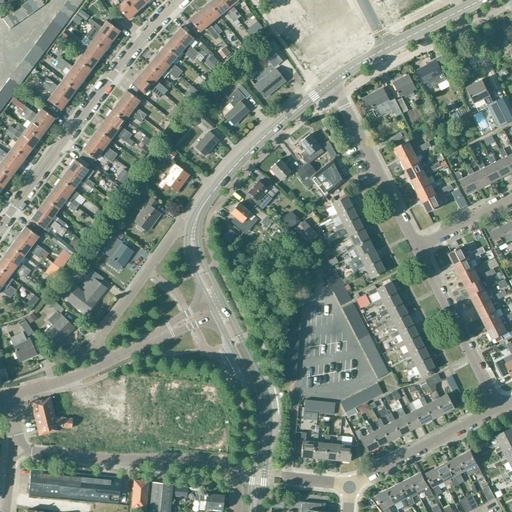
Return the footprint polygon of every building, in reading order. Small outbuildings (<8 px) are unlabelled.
[(32,0),(29,0),(26,2),(33,12),(38,8),(32,0)] [(32,0),(38,8),(43,5),(39,0),(32,0)] [(66,0),(66,1),(76,8),(79,4),(74,0),(66,0)] [(127,20),(136,11),(125,0),(120,0),(122,2),(115,8),(127,20)] [(125,0),(136,11),(145,3),(142,0),(125,0)] [(219,0),(211,0),(207,3),(218,17),(224,12),(233,23),(233,22),(236,26),(239,23),(236,20),(232,15),(230,12),(227,9),(219,0)] [(219,0),(227,9),(237,1),(236,0),(219,0)] [(62,6),(72,13),(76,8),(66,1),(62,6)] [(21,5),(28,15),(33,12),(26,2),(21,5)] [(207,3),(198,11),(209,24),(218,17),(207,3)] [(16,9),(23,19),(28,15),(21,5),(16,9)] [(59,11),(69,18),(72,13),(62,6),(59,11)] [(16,9),(12,12),(18,22),(23,19),(16,9)] [(232,15),(236,20),(236,19),(240,17),(234,9),(230,12),(232,15)] [(69,18),(59,11),(55,15),(65,23),(69,18)] [(198,11),(188,19),(199,32),(205,27),(213,38),(217,35),(211,28),(209,24),(198,11)] [(12,12),(7,16),(14,26),(18,22),(12,12)] [(51,20),(61,28),(65,23),(55,15),(51,20)] [(14,26),(7,16),(2,19),(9,29),(14,26)] [(91,27),(111,41),(118,31),(105,21),(100,27),(89,19),(86,23),(91,27)] [(51,20),(48,25),(58,32),(61,28),(51,20)] [(48,25),(44,30),(54,37),(58,32),(48,25)] [(221,32),(215,25),(211,28),(217,35),(221,32)] [(91,27),(84,37),(90,41),(103,51),(111,41),(91,27)] [(180,27),(172,37),(185,48),(188,51),(195,57),(198,54),(191,48),(197,41),(193,38),(187,33),(182,29),(180,27)] [(41,35),(51,42),(54,37),(44,30),(41,35)] [(41,35),(37,40),(47,47),(51,42),(41,35)] [(177,57),(185,48),(172,37),(164,46),(177,57)] [(75,39),(72,43),(96,61),(103,51),(90,41),(86,47),(75,39)] [(34,44),(43,52),(47,47),(37,40),(34,44)] [(272,41),(268,44),(274,52),(278,48),(272,41)] [(76,60),(75,61),(89,71),(96,61),(72,43),(69,46),(77,52),(73,58),(76,60)] [(30,49),(40,57),(43,52),(34,44),(30,49)] [(268,44),(260,51),(266,58),(274,52),(268,44)] [(156,55),(179,75),(182,72),(171,63),(177,57),(164,46),(156,55)] [(226,48),(219,53),(223,59),(230,53),(226,48)] [(26,54),(36,61),(40,57),(30,49),(26,54)] [(185,55),(192,61),(195,57),(188,51),(185,55)] [(36,61),(26,54),(23,59),(33,66),(36,61)] [(156,55),(148,64),(160,75),(165,70),(175,79),(179,75),(156,55)] [(212,57),(204,64),(211,70),(218,63),(212,57)] [(19,64),(29,71),(33,66),(23,59),(19,64)] [(60,59),(57,62),(64,68),(68,71),(81,81),(89,71),(75,61),(71,67),(60,59)] [(443,74),(442,74),(435,61),(420,69),(421,71),(418,73),(418,72),(417,73),(424,84),(426,83),(429,89),(446,80),(453,93),(459,90),(450,74),(445,77),(443,74)] [(65,75),(61,81),(74,90),(81,81),(68,71),(64,68),(57,62),(54,66),(65,75)] [(19,64),(16,68),(25,76),(29,71),(19,64)] [(140,74),(163,94),(166,91),(155,81),(160,75),(148,64),(140,74)] [(12,73),(22,81),(25,76),(16,68),(12,73)] [(254,86),(263,98),(284,82),(274,70),(254,86)] [(12,73),(8,78),(18,85),(22,81),(12,73)] [(163,94),(140,74),(131,83),(132,84),(144,94),(149,89),(159,98),(163,94)] [(412,90),(415,89),(408,76),(401,79),(401,80),(393,84),(399,97),(403,95),(405,98),(413,93),(412,90)] [(5,83),(15,90),(18,85),(8,78),(5,83)] [(74,90),(61,81),(56,87),(45,79),(43,82),(67,100),(74,90)] [(481,80),(466,88),(474,104),(485,98),(488,105),(494,102),(490,95),(491,94),(489,84),(484,86),(481,80)] [(43,82),(40,86),(47,92),(47,91),(51,94),(46,100),(59,110),(67,100),(43,82)] [(5,83),(1,88),(11,95),(15,90),(5,83)] [(229,111),(223,117),(232,127),(248,112),(239,102),(244,98),(244,97),(246,99),(250,96),(240,85),(236,89),(232,93),(228,96),(232,100),(229,103),(233,107),(229,111)] [(191,86),(183,95),(189,100),(197,91),(191,86)] [(0,89),(0,94),(8,100),(11,95),(1,88),(0,89)] [(401,114),(395,103),(394,100),(389,103),(382,90),(362,101),(367,110),(371,107),(372,108),(373,108),(374,111),(377,109),(381,115),(388,111),(390,115),(394,113),(396,117),(401,114)] [(118,101),(142,119),(146,115),(134,107),(138,101),(125,91),(118,101)] [(21,111),(46,129),(54,119),(40,109),(36,114),(32,112),(24,106),(13,97),(10,101),(22,110),(21,111)] [(494,102),(488,105),(500,127),(511,120),(511,110),(505,97),(494,102)] [(402,99),(395,103),(401,114),(408,111),(402,99)] [(110,111),(124,121),(128,115),(140,123),(142,119),(118,101),(110,111)] [(453,103),(448,105),(451,112),(457,109),(453,103)] [(25,129),(39,139),(46,129),(21,111),(19,114),(30,123),(25,129)] [(103,121),(133,143),(133,142),(128,138),(130,135),(119,127),(124,121),(110,111),(103,121)] [(194,116),(210,130),(214,125),(198,111),(194,116)] [(103,121),(96,130),(109,141),(114,135),(124,143),(125,142),(130,146),(133,143),(103,121)] [(7,130),(31,149),(39,139),(25,129),(21,134),(10,126),(7,130)] [(31,149),(7,130),(4,134),(15,142),(10,149),(24,159),(31,149)] [(96,130),(88,140),(113,159),(116,155),(105,147),(109,141),(96,130)] [(389,138),(392,144),(403,138),(403,139),(408,136),(405,130),(400,133),(389,138)] [(193,149),(203,157),(217,141),(208,132),(193,149)] [(322,152),(322,151),(309,135),(298,144),(304,151),(300,154),(306,162),(301,167),(309,178),(314,183),(313,183),(324,197),(344,181),(333,159),(315,173),(308,164),(322,152)] [(113,159),(88,140),(81,150),(83,152),(80,155),(92,164),(94,161),(99,155),(110,163),(113,159)] [(149,140),(146,145),(150,149),(154,143),(149,140)] [(394,148),(400,160),(414,152),(408,141),(394,148)] [(328,142),(323,145),(327,152),(332,149),(328,142)] [(0,156),(17,169),(24,159),(10,149),(7,154),(0,148),(0,156)] [(161,153),(170,161),(175,155),(165,148),(161,153)] [(499,151),(503,159),(510,173),(511,172),(511,154),(507,156),(504,149),(499,151)] [(400,160),(405,170),(419,163),(414,152),(400,160)] [(488,157),(492,164),(499,179),(510,173),(503,159),(496,162),(492,155),(488,157)] [(0,162),(0,171),(9,178),(17,169),(0,156),(0,161),(1,162),(0,162)] [(80,159),(77,163),(85,169),(88,165),(80,159)] [(74,160),(66,170),(91,189),(94,185),(87,180),(83,176),(87,170),(85,169),(77,163),(74,160)] [(477,162),(481,170),(488,185),(499,179),(492,164),(485,168),(481,160),(477,162)] [(269,171),(279,182),(290,173),(279,161),(269,171)] [(440,166),(439,164),(438,162),(434,165),(433,165),(436,171),(442,168),(447,165),(446,163),(440,166)] [(405,170),(411,181),(429,171),(430,174),(431,174),(436,171),(433,165),(432,164),(422,169),(419,163),(405,170)] [(466,168),(469,176),(477,190),(488,185),(481,170),(474,173),(470,166),(466,168)] [(167,187),(175,193),(187,177),(174,167),(162,183),(161,181),(157,186),(164,191),(167,187)] [(301,167),(295,172),(308,188),(313,183),(314,183),(309,178),(301,167)] [(59,180),(72,190),(77,184),(88,193),(91,189),(66,170),(59,180)] [(124,170),(116,180),(123,185),(130,175),(124,170)] [(0,186),(2,188),(9,178),(0,171),(0,186)] [(429,171),(411,181),(416,191),(430,184),(427,178),(432,176),(431,174),(430,174),(429,171)] [(477,190),(469,176),(463,179),(459,172),(455,174),(459,182),(461,181),(468,195),(477,190)] [(59,180),(51,190),(76,208),(79,205),(80,203),(74,199),(78,194),(72,190),(59,180)] [(257,182),(246,194),(256,202),(255,203),(261,209),(277,192),(269,185),(265,189),(257,182)] [(430,184),(416,191),(422,202),(436,195),(430,184)] [(444,187),(447,193),(453,190),(450,185),(444,187)] [(105,197),(110,201),(118,190),(113,186),(105,197)] [(439,190),(440,193),(441,196),(447,193),(444,187),(439,190)] [(459,189),(452,193),(456,201),(463,198),(459,189)] [(44,200),(58,210),(62,204),(73,212),(76,208),(51,190),(44,200)] [(441,196),(440,193),(436,195),(422,202),(428,213),(442,206),(438,199),(442,197),(441,196)] [(332,201),(323,206),(325,210),(329,216),(349,205),(345,197),(345,196),(333,203),(332,201)] [(152,223),(158,215),(152,210),(157,204),(147,197),(142,204),(144,205),(132,222),(144,231),(150,222),(152,223)] [(54,215),(58,210),(44,200),(37,209),(51,220),(54,223),(57,219),(58,218),(54,215)] [(238,204),(230,214),(234,217),(230,222),(234,225),(242,232),(250,221),(254,217),(238,204)] [(349,205),(329,216),(328,216),(330,220),(338,217),(341,223),(355,216),(349,205)] [(251,211),(262,220),(266,216),(254,206),(251,211)] [(54,223),(51,220),(37,209),(29,220),(43,230),(44,229),(48,232),(51,228),(62,236),(66,231),(65,231),(62,228),(54,223)] [(94,217),(98,220),(103,214),(98,210),(94,217)] [(290,220),(295,225),(299,221),(295,216),(290,220)] [(343,228),(346,234),(360,227),(355,216),(341,223),(333,227),(336,232),(343,228)] [(54,223),(62,228),(64,225),(57,219),(54,223)] [(294,230),(308,245),(317,236),(303,221),(294,230)] [(508,242),(510,241),(511,240),(511,221),(511,222),(509,223),(501,227),(508,242)] [(17,237),(41,256),(42,255),(45,251),(34,243),(38,238),(24,227),(17,237)] [(348,238),(352,245),(366,238),(360,227),(346,234),(338,237),(341,242),(348,238)] [(501,227),(489,233),(496,247),(494,249),(498,257),(502,255),(498,247),(506,244),(509,251),(511,249),(511,244),(510,241),(508,242),(501,227)] [(112,228),(109,233),(113,236),(120,241),(124,236),(112,228)] [(222,239),(227,244),(235,235),(229,230),(222,239)] [(74,251),(60,240),(55,236),(51,241),(70,256),(74,251)] [(113,236),(102,252),(123,266),(133,251),(120,242),(121,242),(120,241),(113,236)] [(23,257),(28,251),(39,259),(41,256),(17,237),(9,247),(23,257)] [(366,238),(352,245),(344,249),(346,253),(349,251),(352,258),(371,249),(366,238)] [(80,243),(75,239),(70,246),(75,250),(80,243)] [(9,247),(2,257),(27,275),(30,271),(22,265),(26,259),(23,257),(9,247)] [(454,265),(472,255),(474,258),(479,255),(476,250),(471,253),(470,251),(465,253),(462,247),(448,254),(454,265)] [(482,247),(476,250),(479,255),(485,252),(482,247)] [(351,261),(347,263),(353,274),(355,273),(356,272),(355,270),(363,266),(376,260),(371,249),(352,258),(350,259),(351,261)] [(472,255),(454,265),(459,276),(473,268),(470,263),(475,260),(474,258),(472,255)] [(2,257),(0,259),(0,270),(8,277),(13,271),(24,279),(27,275),(2,257)] [(334,257),(327,261),(330,267),(337,263),(334,257)] [(60,258),(55,265),(60,269),(65,262),(60,258)] [(355,270),(356,272),(357,274),(365,270),(369,279),(382,272),(376,260),(363,266),(355,270)] [(80,262),(75,267),(86,276),(91,270),(80,262)] [(479,279),(473,268),(459,276),(465,286),(479,279)] [(494,269),(488,272),(491,277),(496,274),(494,269)] [(0,270),(0,286),(12,295),(16,290),(9,285),(13,280),(8,277),(0,270)] [(491,277),(488,272),(482,275),(483,277),(485,280),(486,279),(491,277)] [(336,273),(325,278),(328,284),(339,279),(336,273)] [(73,292),(67,300),(85,315),(95,302),(101,294),(101,295),(106,289),(99,283),(94,279),(93,281),(91,282),(89,280),(83,288),(85,290),(83,293),(81,291),(76,287),(73,292)] [(479,279),(465,286),(470,297),(484,290),(479,279)] [(508,284),(505,279),(499,282),(502,288),(508,284)] [(328,286),(340,308),(350,303),(339,281),(328,286)] [(374,287),(366,291),(368,296),(371,303),(372,302),(393,291),(389,282),(375,289),(374,287)] [(12,295),(0,286),(0,290),(10,298),(12,295)] [(488,296),(484,290),(470,297),(476,308),(494,298),(496,301),(502,298),(499,293),(493,296),(492,294),(488,296)] [(382,303),(385,310),(399,303),(393,291),(372,302),(374,307),(382,303)] [(355,300),(360,308),(369,303),(365,295),(359,297),(358,293),(353,296),(355,300)] [(31,309),(38,299),(33,295),(26,305),(31,309)] [(497,302),(496,301),(494,298),(476,308),(481,318),(495,311),(492,305),(497,302)] [(53,300),(49,305),(55,311),(59,314),(59,313),(63,309),(53,300)] [(286,338),(297,339),(301,303),(289,302),(286,338)] [(385,310),(377,314),(379,318),(387,314),(390,321),(404,314),(399,303),(385,310)] [(341,312),(344,318),(355,313),(352,306),(341,312)] [(481,318),(487,329),(505,320),(507,322),(511,319),(511,317),(510,314),(504,317),(500,309),(495,311),(481,318)] [(51,325),(44,332),(57,345),(61,341),(59,339),(65,333),(67,335),(72,329),(74,328),(60,314),(59,313),(59,314),(55,311),(54,312),(46,320),(51,325)] [(371,312),(364,316),(366,321),(373,317),(371,312)] [(355,313),(344,318),(350,329),(360,323),(355,313)] [(404,314),(390,321),(383,324),(383,325),(381,326),(382,330),(385,328),(385,329),(393,325),(396,331),(410,324),(404,314)] [(508,324),(507,322),(505,320),(487,329),(493,340),(494,339),(496,343),(503,340),(501,336),(507,333),(504,326),(508,324)] [(27,337),(33,333),(25,322),(19,326),(27,337)] [(360,323),(350,329),(355,339),(366,334),(360,323)] [(410,324),(396,331),(388,335),(390,339),(398,335),(402,342),(415,335),(410,324)] [(15,353),(13,353),(15,359),(17,358),(18,360),(27,356),(28,359),(36,356),(29,339),(25,341),(22,333),(9,338),(15,353)] [(355,339),(361,350),(371,345),(366,334),(355,339)] [(404,346),(407,353),(421,346),(415,335),(402,342),(394,346),(396,350),(404,346)] [(297,339),(286,338),(281,380),(293,381),(297,339)] [(498,352),(507,348),(504,342),(496,347),(498,352)] [(371,345),(361,350),(366,361),(377,355),(371,345)] [(421,346),(407,353),(400,356),(402,361),(409,357),(412,363),(426,356),(421,346)] [(382,366),(377,355),(366,361),(372,371),(382,366)] [(511,355),(511,356),(495,365),(501,377),(509,373),(511,378),(511,355)] [(426,356),(412,363),(405,366),(408,371),(414,368),(418,375),(432,368),(426,356)] [(372,371),(375,379),(386,374),(382,366),(372,371)] [(386,374),(375,379),(377,382),(387,376),(386,374)] [(425,380),(428,387),(441,381),(437,374),(425,380)] [(455,382),(449,385),(452,391),(458,388),(455,382)] [(372,385),(377,397),(381,395),(375,384),(372,385)] [(431,393),(428,394),(431,402),(438,416),(451,409),(450,408),(452,407),(453,405),(451,401),(449,401),(447,402),(444,396),(439,398),(435,390),(436,384),(428,387),(431,393)] [(377,397),(372,385),(361,391),(366,402),(377,397)] [(356,407),(366,402),(361,391),(350,396),(356,407)] [(399,397),(396,391),(390,394),(394,400),(399,397)] [(356,407),(350,396),(339,402),(344,413),(349,410),(356,407)] [(30,402),(34,418),(54,414),(50,397),(30,402)] [(417,400),(428,421),(438,416),(431,402),(424,405),(421,398),(417,400)] [(417,400),(406,405),(409,412),(417,427),(428,421),(417,400)] [(310,414),(315,414),(316,402),(303,401),(302,413),(310,414)] [(316,414),(327,415),(328,403),(316,402),(315,414),(316,414)] [(395,411),(399,418),(406,432),(417,427),(409,412),(403,415),(399,408),(395,411)] [(71,428),(72,419),(55,417),(54,414),(34,418),(38,435),(52,432),(58,430),(57,427),(71,428)] [(388,423),(395,437),(406,432),(399,418),(392,421),(389,414),(384,416),(388,423)] [(374,421),(377,429),(384,443),(395,437),(388,423),(381,426),(378,419),(374,421)] [(384,443),(377,429),(371,432),(367,425),(363,427),(367,434),(374,448),(384,443)] [(503,450),(511,445),(511,427),(496,436),(501,446),(495,449),(497,453),(503,450)] [(374,448),(367,434),(361,437),(357,430),(353,432),(356,440),(358,439),(365,453),(374,448)] [(299,458),(309,459),(311,442),(304,442),(304,433),(300,433),(299,442),(300,442),(299,458)] [(309,459),(321,460),(323,444),(315,443),(316,435),(312,434),(311,442),(309,459)] [(323,444),(321,460),(333,461),(335,445),(327,444),(328,435),(323,435),(323,444)] [(335,445),(333,461),(348,462),(348,455),(356,456),(355,446),(349,445),(349,446),(339,445),(340,437),(335,436),(335,445)] [(511,459),(511,445),(503,450),(507,458),(501,461),(503,465),(509,462),(511,459)] [(460,456),(467,471),(469,476),(476,472),(477,475),(482,473),(471,451),(460,456)] [(449,462),(460,484),(465,482),(461,474),(467,471),(460,456),(449,462)] [(449,462),(438,468),(445,482),(447,485),(452,482),(455,487),(460,484),(449,462)] [(445,482),(438,468),(426,473),(438,496),(443,493),(439,485),(445,482)] [(29,495),(58,498),(61,474),(31,471),(29,495)] [(421,473),(411,478),(419,494),(424,492),(427,498),(433,494),(422,472),(421,473)] [(58,498),(88,501),(90,477),(61,474),(58,498)] [(121,480),(90,477),(88,501),(118,504),(121,480)] [(411,478),(400,483),(411,506),(415,503),(412,497),(418,495),(417,493),(418,492),(411,478)] [(147,482),(137,481),(134,481),(132,501),(131,507),(144,508),(147,482)] [(168,511),(171,484),(160,483),(152,482),(148,511),(168,511)] [(400,483),(389,489),(396,504),(402,501),(406,508),(411,506),(400,483)] [(186,497),(187,487),(176,486),(174,496),(186,497)] [(483,488),(489,501),(495,498),(489,486),(483,488)] [(396,504),(389,489),(377,495),(382,504),(379,507),(378,505),(378,506),(382,511),(383,511),(385,511),(392,511),(390,507),(396,504)] [(200,501),(200,502),(206,502),(205,509),(223,510),(224,495),(200,493),(200,500),(200,501)] [(466,497),(473,510),(479,507),(472,494),(466,497)] [(467,511),(473,510),(466,497),(461,500),(466,511),(467,511)] [(424,502),(430,509),(434,505),(429,499),(424,502)] [(301,502),(300,511),(326,511),(327,511),(320,511),(321,504),(305,502),(301,502)]
